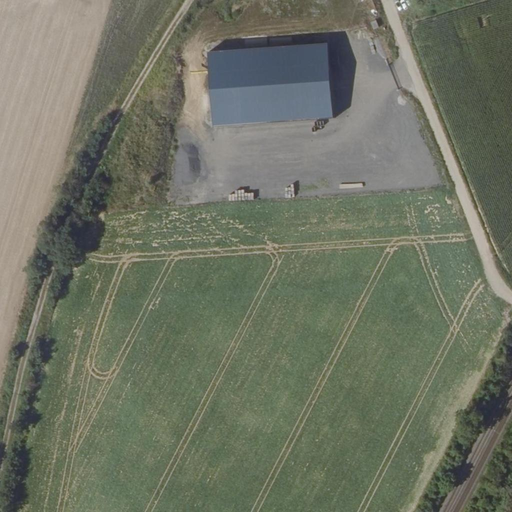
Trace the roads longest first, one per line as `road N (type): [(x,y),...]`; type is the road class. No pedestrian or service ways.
road 1 (track): [(0,465),(65,223),(188,0)]
road 2 (unclassified): [(386,0),(485,253),(511,297)]
